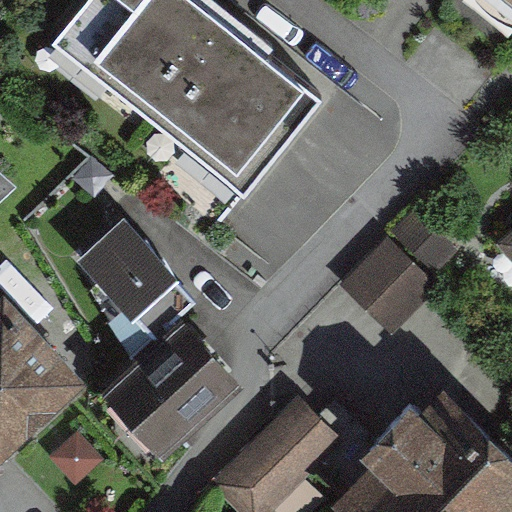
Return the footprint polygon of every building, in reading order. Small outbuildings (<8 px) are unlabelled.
[(76,0),(58,21),(250,168),(329,79),(258,23),(229,0),(76,0)] [(395,275),(412,288),(461,225),(415,189),(376,239),(405,262),(395,275)] [(156,331),(197,294),(132,222),(91,259),(156,331)] [(0,284),(0,443),(0,444),(79,372),(0,284)] [(184,322),(114,385),(162,439),(233,376),(184,322)] [(343,494),(362,511),(511,511),(511,454),(443,389),(343,494)] [(243,458),(279,490),(334,428),(298,396),(243,458)]
